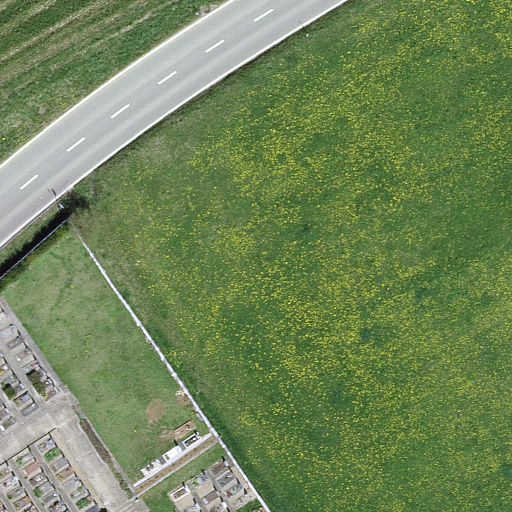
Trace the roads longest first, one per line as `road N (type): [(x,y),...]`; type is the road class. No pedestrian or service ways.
road 1 (tertiary): [(300,0),(0,214)]
road 2 (track): [(0,445),(53,412),(123,511)]
